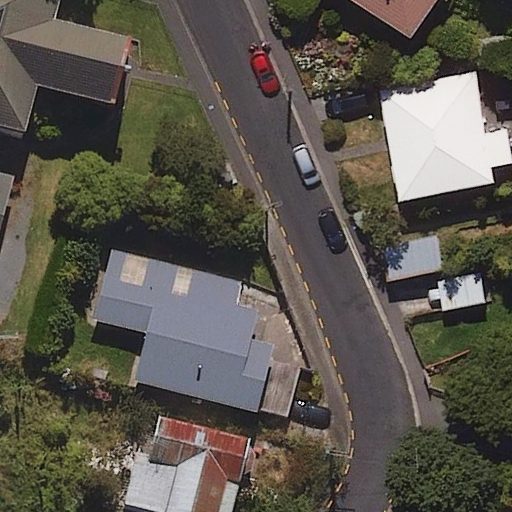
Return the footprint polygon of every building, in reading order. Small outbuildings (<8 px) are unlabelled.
[(52,0),(0,0),(0,132),(25,139),(37,92),(112,111),(130,41),(47,20),(52,0)] [(372,0),(420,28),(436,0),(372,0)] [(384,85),(402,191),(497,175),(495,161),(511,158),(511,146),(509,127),(488,130),(478,70),(384,85)] [(444,265),(439,233),(389,241),(394,273),(444,265)] [(238,282),(111,249),(93,319),(143,332),(131,378),(285,418),(299,366),(268,358),(272,344),(249,338),(256,309),(233,303),(238,282)] [(487,299),(482,270),(440,277),(445,306),(487,299)] [(227,511),(250,437),(148,406),(120,500),(161,511),(227,511)]
